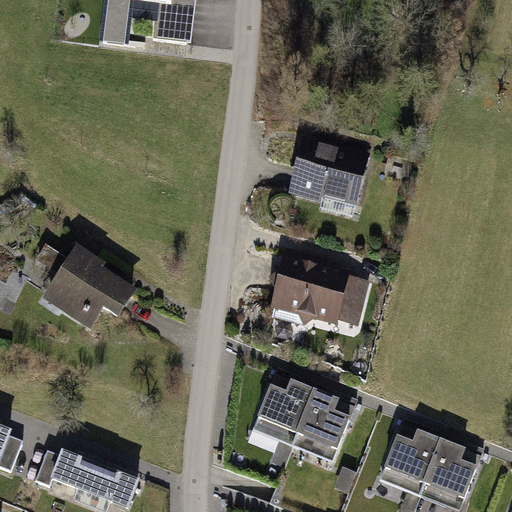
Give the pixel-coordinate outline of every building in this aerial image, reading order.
[(182,0),(143,0),(143,3),(182,8),(182,0)] [(130,48),(132,3),(109,2),(108,47),(130,48)] [(380,161),(314,144),(299,202),(365,219),(380,161)] [(153,288),(86,248),(54,301),(103,330),(113,314),(132,325),(153,288)] [(359,272),(297,257),(282,317),(362,336),(374,287),(356,282),(359,272)] [(256,432),(295,448),(317,395),(293,385),(296,378),(280,371),(256,432)] [(340,404),(317,395),(295,448),(334,464),(359,403),(343,397),(340,404)] [(383,483),(422,498),(443,444),(420,435),(423,428),(406,422),(383,483)] [(21,436),(0,427),(0,458),(10,463),(21,436)] [(467,453),(443,444),(422,498),(458,511),(461,511),(485,452),(469,446),(467,453)] [(140,511),(151,484),(72,452),(60,482),(134,511),(140,511)]
